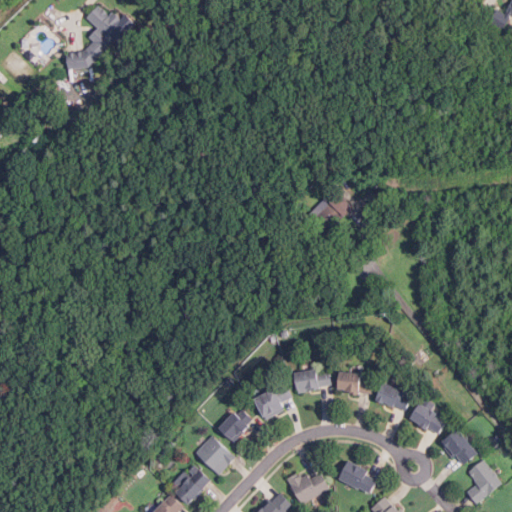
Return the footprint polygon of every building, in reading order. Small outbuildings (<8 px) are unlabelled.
[(511,0),(506,12),(498,8),(491,22),(505,30),(511,17),(511,0)] [(125,52),(115,42),(98,60),(91,66),(71,68),(70,53),(86,51),(96,41),(92,36),(100,27),(90,17),(102,5),(112,14),(116,10),(123,18),(128,12),(139,23),(134,29),(141,36),(125,52)] [(61,105),(50,117),(39,108),(51,95),(61,105)] [(329,194),(311,213),(329,230),(354,203),(341,192),(334,199),(329,194)] [(294,254),(282,244),(295,229),(307,239),(294,254)] [(301,391),(334,385),(331,366),(297,372),(301,391)] [(377,375),(343,370),(341,389),(374,393),(377,375)] [(379,398),(408,410),(415,394),(387,381),(379,398)] [(284,400),(293,396),(288,383),(258,396),(267,418),(287,409),(284,400)] [(413,416),(440,434),(450,419),(423,401),(413,416)] [(254,421),(239,407),(221,426),(236,440),(254,421)] [(445,440),(463,465),(481,453),(462,428),(445,440)] [(198,452),(222,473),(238,456),(215,434),(198,452)] [(366,487),(373,469),(351,459),(344,477),(366,487)] [(504,481),(484,459),(471,472),(480,482),(470,491),(480,503),(504,481)] [(214,479),(199,466),(178,490),(192,503),(214,479)] [(305,503),(332,486),(323,472),(312,478),(306,469),(290,480),(305,503)] [(261,511),(289,511),(296,505),(282,491),(261,511)] [(181,511),(187,506),(173,493),(155,511),(181,511)] [(376,511),(406,511),(388,495),(374,510),(376,511)]
